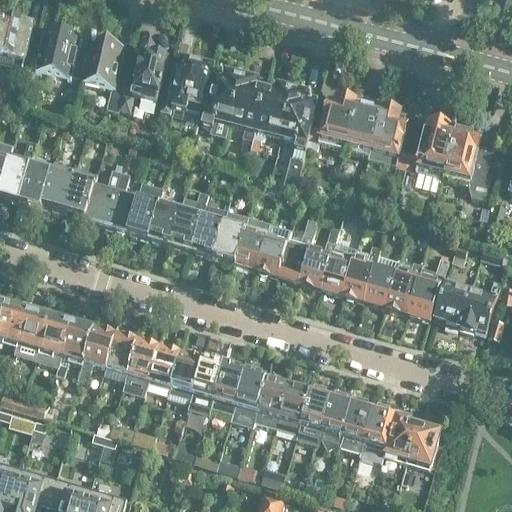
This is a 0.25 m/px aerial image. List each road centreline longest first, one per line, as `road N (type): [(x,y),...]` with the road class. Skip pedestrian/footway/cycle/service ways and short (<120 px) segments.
road 1 (residential): [(511,405),(0,251)]
road 2 (primary): [(215,0),(511,74)]
